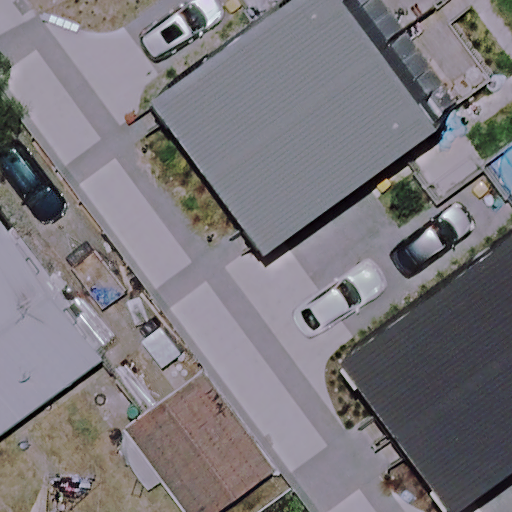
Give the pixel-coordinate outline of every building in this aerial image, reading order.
[(277,251),(391,188),(401,204),(473,164),(464,148),(511,120),(511,17),(502,0),(376,0),(194,102),(277,251)] [(0,431),(105,355),(0,211),(0,431)] [(326,345),(289,281),(216,322),(253,387),(326,345)] [(213,511),(274,463),(199,370),(128,428),(196,511),(213,511)] [(511,511),(511,396),(431,409),(447,511),(511,511)]
